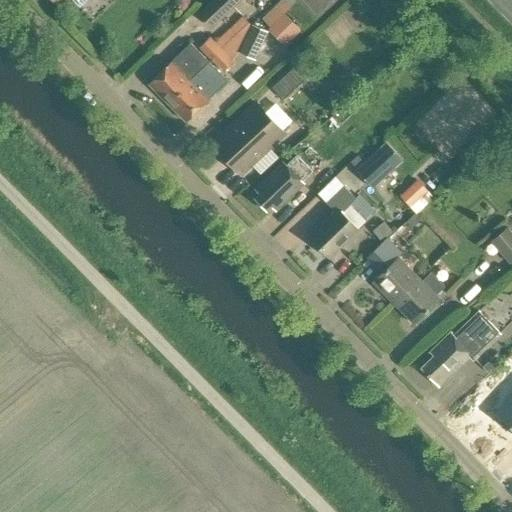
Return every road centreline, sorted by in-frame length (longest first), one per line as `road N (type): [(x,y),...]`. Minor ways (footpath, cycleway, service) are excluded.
road 1 (tertiary): [(511,509),(13,0)]
road 2 (unclassified): [(325,511),(0,184)]
